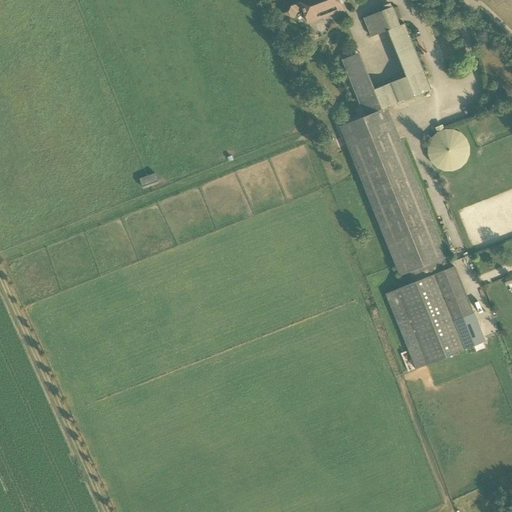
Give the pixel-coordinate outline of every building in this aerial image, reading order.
[(284,0),(285,0),(280,11),(294,17),(296,12),(297,12),(302,9),(304,14),(305,14),(308,22),(342,9),(338,0),(284,0)] [(465,349),(459,335),(433,275),(449,268),(445,257),(447,257),(386,107),(431,89),(404,24),(400,26),(392,7),(364,18),(371,37),(391,29),(412,79),(370,96),(353,55),(342,60),(365,116),(339,127),(399,276),(409,272),(413,283),(385,294),(416,369),(465,349)] [(461,132),(453,129),(445,129),(437,132),(431,138),(427,146),(427,154),(430,162),(436,168),(442,171),(444,171),(452,171),(460,168),(466,162),(469,155),(470,146),(466,138),(461,132)] [(143,189),(159,183),(155,173),(139,179),(143,189)] [(473,329),(459,335),(465,349),(485,341),(481,331),(475,333),(473,329)]
